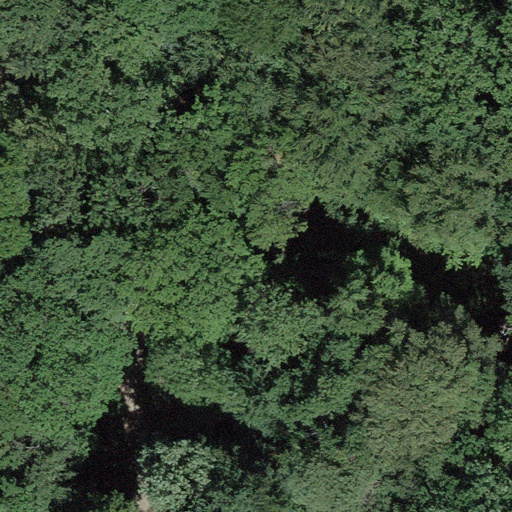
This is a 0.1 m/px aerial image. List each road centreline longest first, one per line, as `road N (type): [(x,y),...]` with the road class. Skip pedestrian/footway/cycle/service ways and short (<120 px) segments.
road 1 (track): [(189,0),(185,66),(134,351),(157,511)]
road 2 (track): [(134,351),(0,79)]
